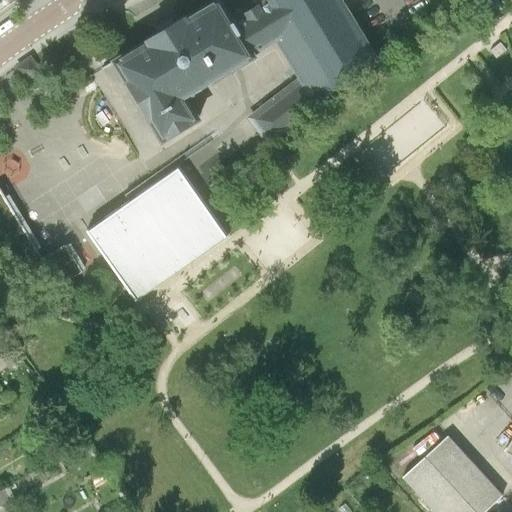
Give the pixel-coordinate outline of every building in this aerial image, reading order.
[(126,48),(109,58),(165,153),(187,140),(183,135),(206,122),(192,98),(257,58),(255,54),(280,41),(262,5),(236,22),(222,0),(217,0),(191,16),(189,14),(147,39),(149,42),(128,54),(126,48)] [(269,0),(270,1),(262,5),(280,41),(300,78),(247,117),(270,146),(382,61),(345,0),(269,0)] [(487,59),(507,69),(511,58),(511,50),(495,43),(487,59)] [(42,72),(31,57),(14,68),(25,84),(42,72)] [(201,195),(180,163),(85,227),(114,269),(134,300),(229,237),(201,195)] [(0,197),(0,253),(19,285),(42,271),(54,292),(80,276),(63,250),(41,264),(0,197)] [(24,361),(15,347),(0,356),(9,370),(24,361)] [(450,435),(403,477),(434,511),(484,511),(503,495),(450,435)] [(6,488),(0,491),(0,507),(13,501),(6,488)] [(335,511),(339,506),(334,503),(330,510),(333,511),(335,511)]
